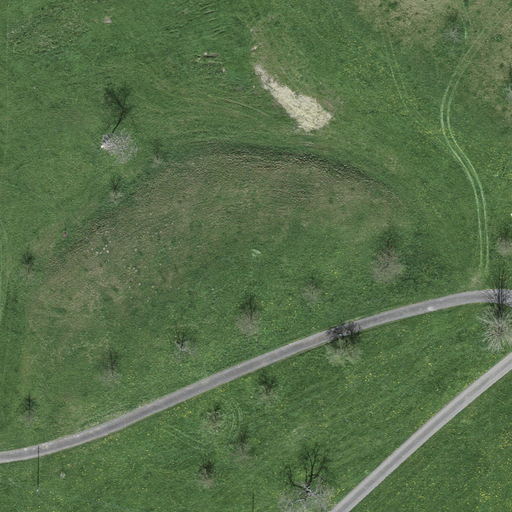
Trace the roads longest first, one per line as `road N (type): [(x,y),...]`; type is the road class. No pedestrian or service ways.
road 1 (track): [(0,453),(160,406),(350,326),(487,291),(511,295)]
road 2 (unclassified): [(511,362),(344,511)]
